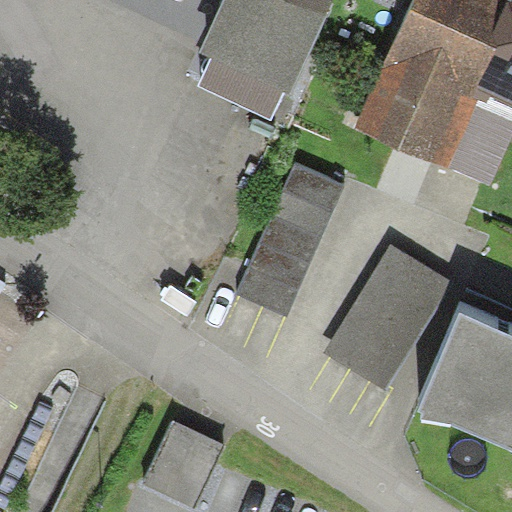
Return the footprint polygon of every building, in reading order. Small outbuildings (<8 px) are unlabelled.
[(215,0),(200,32),(290,73),(324,0),(215,0)] [(511,0),(405,0),(356,114),(449,155),(481,81),(489,84),(492,77),(511,85),(511,0)] [(345,178),(295,156),(239,285),(288,306),(345,178)] [(449,270),(391,235),(325,346),(383,380),(449,270)] [(511,303),(460,281),(418,378),(419,387),(451,392),(511,418),(511,303)] [(225,434),(173,410),(141,477),(193,502),(225,434)]
